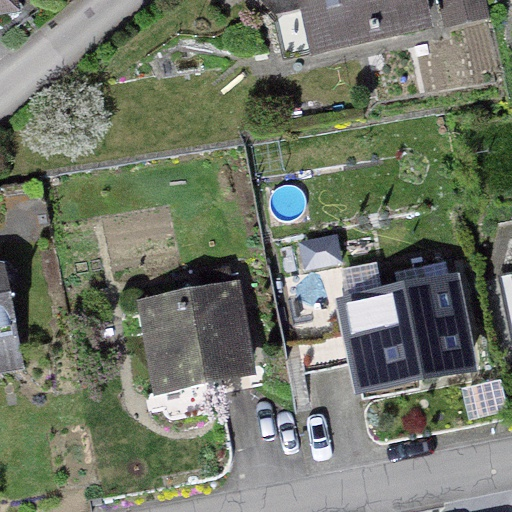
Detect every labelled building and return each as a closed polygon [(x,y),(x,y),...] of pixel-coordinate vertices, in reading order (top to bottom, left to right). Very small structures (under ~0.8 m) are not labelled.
[(14,0),(0,0),(0,20),(18,17),(14,0)] [(263,0),(270,12),(303,0),(305,0),(314,48),(418,26),(410,0),(263,0)] [(29,275),(0,279),(0,396),(49,388),(29,275)] [(476,291),(361,317),(383,413),(498,388),(476,291)] [(261,294),(155,316),(176,415),(282,394),(261,294)]
